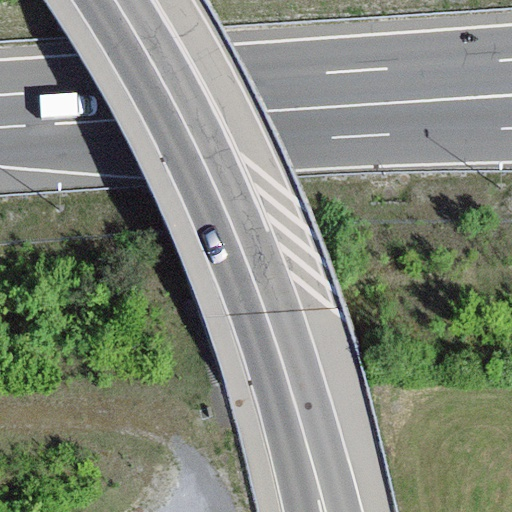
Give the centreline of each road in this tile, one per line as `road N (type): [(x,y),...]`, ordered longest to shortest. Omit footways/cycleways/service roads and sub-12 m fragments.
road 1 (secondary): [(115,0),(229,217),(289,381),(324,511)]
road 2 (motorway): [(254,91),(511,67)]
road 3 (motorway): [(254,91),(511,106)]
road 4 (motorway): [(0,109),(254,91)]
